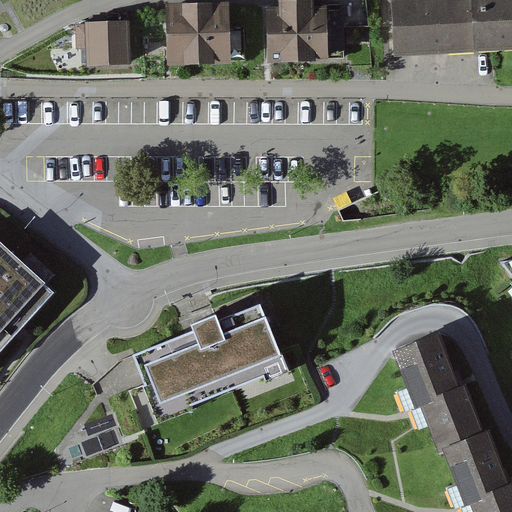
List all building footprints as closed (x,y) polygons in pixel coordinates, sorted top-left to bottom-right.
[(283,12),(270,12),(272,59),(343,57),(342,26),(367,25),(366,0),(323,0),(323,10),(311,11),(311,3),(283,4),(283,12)] [(511,0),(448,0),(393,3),(396,55),(478,50),(477,44),(511,42),(511,0)] [(226,7),(170,8),(171,62),(244,60),(243,28),(226,29),(226,7)] [(88,26),(76,26),(77,49),(88,48),(89,64),(129,63),(128,23),(88,24),(88,26)] [(250,54),(266,54),(267,26),(251,25),(250,54)] [(0,360),(59,294),(0,242),(0,360)] [(511,259),(500,261),(511,277),(511,259)] [(206,341),(154,361),(174,417),(180,415),(196,409),(194,399),(263,370),(269,377),(289,370),(270,315),(232,331),(220,313),(201,321),(206,341)] [(441,336),(395,353),(416,411),(423,408),(438,450),(446,447),(466,503),(472,501),(475,511),(511,511),(511,479),(509,481),(490,428),(482,430),(465,384),(459,386),(441,336)]
